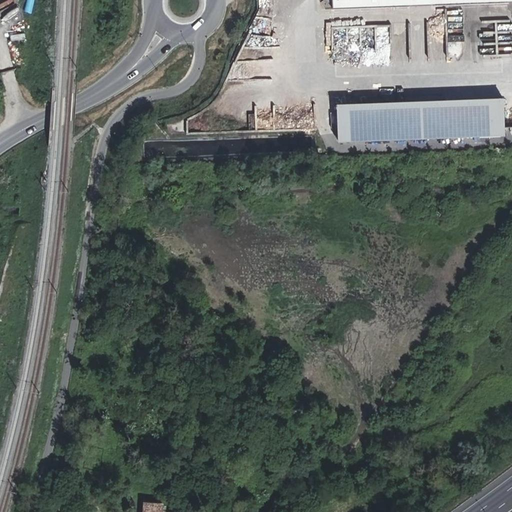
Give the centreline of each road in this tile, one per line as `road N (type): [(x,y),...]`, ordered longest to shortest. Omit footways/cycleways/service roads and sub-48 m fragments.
road 1 (residential): [(33,511),(81,321),(108,133),(138,98),(187,86),(201,56),(197,34)]
road 2 (secondary): [(117,80),(0,143)]
